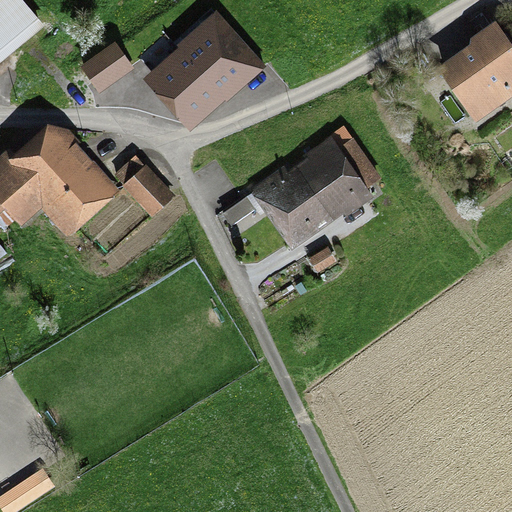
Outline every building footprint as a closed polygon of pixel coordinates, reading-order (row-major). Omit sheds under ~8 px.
[(19,0),(1,0),(0,1),(0,69),(46,32),(19,0)] [(137,57),(197,124),(228,97),(222,90),(257,60),(215,13),(191,34),(179,20),(137,57)] [(511,45),(499,28),(437,72),(479,130),(511,106),(511,45)] [(109,59),(96,68),(112,90),(124,81),(109,59)] [(71,135),(47,129),(0,169),(0,221),(7,216),(24,236),(45,217),(72,246),(124,200),(77,150),(81,147),(71,135)] [(334,142),(253,195),(293,254),(373,200),(334,142)] [(148,171),(125,193),(154,224),(177,203),(148,171)] [(400,203),(383,214),(392,228),(409,217),(400,203)] [(331,254),(311,265),(320,281),(339,270),(331,254)]
